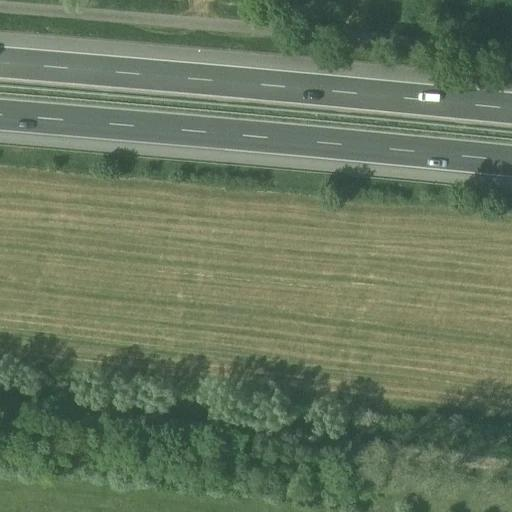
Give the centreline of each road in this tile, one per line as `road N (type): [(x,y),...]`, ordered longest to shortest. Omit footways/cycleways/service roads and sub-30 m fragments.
road 1 (unclassified): [(0,394),(511,459)]
road 2 (motorway): [(0,110),(511,158)]
road 3 (unclassified): [(0,2),(511,49)]
road 4 (motorway): [(511,103),(0,58)]
